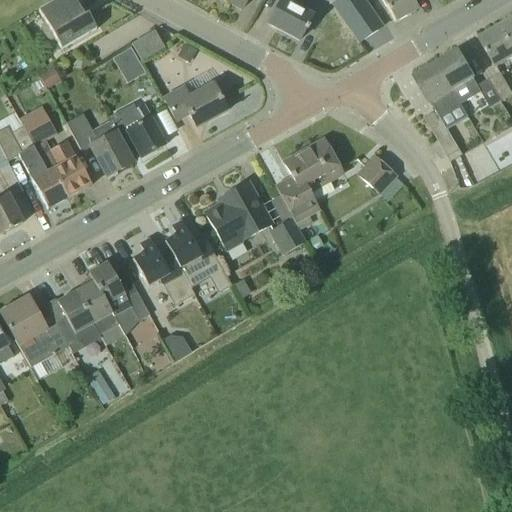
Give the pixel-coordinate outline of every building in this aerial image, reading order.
[(82,19),(70,0),(59,0),(37,14),(44,27),(41,30),(41,34),(46,41),(49,43),(53,42),(60,53),(95,33),(86,17),(82,19)] [(218,0),(240,12),(246,0),(218,0)] [(339,0),(333,6),(359,44),(382,28),(363,0),(339,0)] [(418,10),(411,0),(382,0),(395,23),(418,10)] [(290,38),(303,12),(280,1),(267,25),(290,38)] [(511,47),(511,21),(500,28),(511,47)] [(479,40),(497,70),(511,60),(511,47),(500,28),(479,40)] [(154,31),(131,43),(140,60),(163,49),(154,31)] [(191,62),(196,51),(184,45),(179,56),(191,62)] [(131,49),(117,57),(124,69),(137,61),(131,49)] [(461,107),(481,95),(490,110),(502,103),(489,81),(479,87),(458,52),(436,66),(461,107)] [(423,119),(447,159),(448,160),(460,153),(447,131),(468,119),(461,107),(436,66),(414,79),(431,107),(432,106),(435,111),(423,119)] [(47,90),(49,89),(61,82),(53,69),(40,77),(47,90)] [(511,96),(511,94),(500,74),(489,81),(502,103),(511,96)] [(195,130),(226,113),(211,86),(188,98),(183,88),(161,100),(175,126),(189,118),(195,130)] [(140,160),(164,147),(143,108),(133,114),(139,126),(125,133),(140,160)] [(41,109),(20,121),(24,127),(35,147),(32,148),(46,174),(52,171),(67,200),(88,189),(64,145),(50,153),(45,144),(56,137),(41,109)] [(107,177),(116,173),(116,174),(132,165),(109,123),(92,133),(82,116),(66,125),(81,154),(91,149),(107,179),(108,178),(107,177)] [(47,211),(67,200),(52,171),(46,174),(32,148),(35,147),(24,127),(11,135),(7,128),(0,131),(0,149),(7,163),(17,158),(47,211)] [(461,155),(474,183),(511,164),(511,131),(461,155)] [(302,198),(308,194),(329,183),(342,176),(323,143),(284,165),(292,180),(302,198)] [(375,159),(365,170),(358,177),(379,196),(395,178),(375,159)] [(275,190),(293,221),(295,225),(318,212),(313,202),(308,194),(302,198),(292,180),(275,190)] [(202,211),(226,252),(271,226),(247,185),(218,202),(202,211)] [(0,236),(22,224),(6,196),(0,198),(0,236)] [(306,244),(295,225),(293,221),(270,234),(283,257),(306,244)] [(223,273),(214,259),(202,237),(192,243),(181,223),(171,229),(175,237),(164,243),(171,255),(179,270),(182,276),(191,291),(223,273)] [(318,237),(308,242),(313,252),(323,247),(318,237)] [(182,276),(179,270),(171,255),(160,261),(149,241),(139,247),(143,255),(132,261),(147,288),(158,282),(162,288),(182,276)] [(106,265),(88,275),(91,280),(116,324),(123,337),(136,322),(148,316),(122,268),(111,275),(106,265)] [(87,287),(75,294),(98,334),(116,324),(91,280),(85,283),(87,287)] [(98,334),(75,294),(56,304),(55,301),(45,307),(68,349),(78,343),(81,350),(101,339),(98,334)] [(35,312),(28,299),(0,314),(0,316),(30,370),(68,349),(45,307),(35,312)] [(0,365),(13,359),(0,336),(0,365)] [(172,357),(176,363),(192,353),(184,339),(171,337),(165,341),(173,356),(172,357)] [(109,388),(96,396),(103,407),(116,399),(109,388)]
